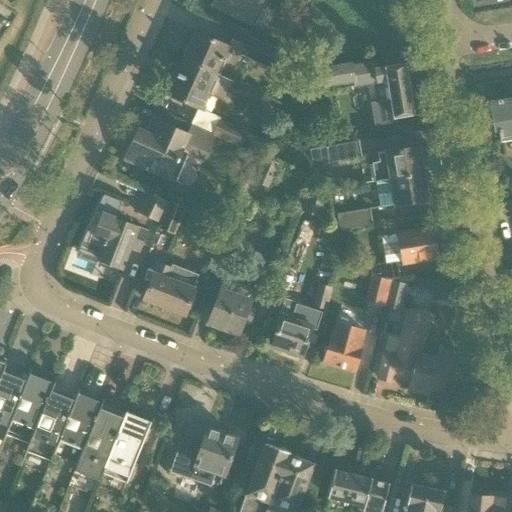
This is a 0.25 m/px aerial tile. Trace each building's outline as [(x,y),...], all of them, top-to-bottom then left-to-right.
[(215,0),(212,6),(254,25),(265,0),(215,0)] [(276,71),(284,53),(235,31),(228,46),(196,32),(182,64),(230,85),(232,81),(217,75),(224,61),(233,65),(238,54),(276,71)] [(371,103),(375,126),(395,123),(395,117),(414,114),(405,63),(375,68),(374,62),(352,66),(352,64),(322,69),(325,86),(353,82),(354,86),(387,81),(390,100),(371,103)] [(222,101),(230,85),(182,64),(168,95),(201,110),(208,95),(222,101)] [(511,98),(490,102),(491,108),(495,131),(498,130),(500,138),(501,142),(511,140),(511,98)] [(217,134),(216,136),(258,155),(263,143),(242,134),(243,130),(220,120),(214,133),(217,134)] [(191,123),(186,134),(160,122),(153,137),(138,130),(124,159),(174,182),(187,153),(197,157),(203,144),(210,147),(211,145),(212,145),(216,136),(217,134),(214,133),(191,123)] [(358,142),(326,147),(328,163),(361,158),(358,142)] [(391,178),(424,173),(419,147),(418,142),(403,145),(404,149),(377,153),(379,162),(372,163),(375,181),(391,178)] [(260,156),(250,179),(262,185),(273,161),(260,156)] [(380,207),(395,205),(428,200),(424,173),(391,178),(375,181),(380,207)] [(158,224),(168,202),(148,193),(138,214),(158,224)] [(320,217),(326,200),(309,193),(303,210),(320,217)] [(174,234),(184,209),(169,204),(160,228),(174,234)] [(340,230),(372,224),(369,209),(337,214),(340,230)] [(79,252),(98,259),(121,268),(128,249),(139,253),(146,233),(114,218),(110,227),(93,219),(79,252)] [(303,222),(296,244),(338,258),(333,235),(324,232),(325,230),(303,222)] [(397,234),(403,265),(438,259),(433,228),(397,234)] [(370,266),(371,273),(372,273),(372,275),(392,280),(400,278),(397,261),(370,266)] [(171,270),(157,264),(144,298),(185,314),(195,290),(168,279),(171,270)] [(388,294),(392,280),(372,275),(365,302),(384,307),(387,294),(388,294)] [(256,287),(225,276),(208,323),(239,334),(244,321),(248,322),(252,310),(248,309),(256,287)] [(326,307),(332,288),(319,284),(314,303),(326,307)] [(298,306),(287,302),(271,346),(288,352),(287,354),(296,357),(297,355),(302,356),(312,326),(294,320),(298,306)] [(458,366),(438,361),(418,357),(427,317),(407,312),(397,358),(384,355),(379,379),(393,382),(394,376),(412,380),(411,385),(452,394),(458,366)] [(332,337),(331,336),(323,363),(354,372),(362,344),(360,344),(364,331),(336,323),(332,337)] [(7,431),(31,369),(27,377),(5,368),(8,360),(7,360),(3,370),(0,377),(0,438),(3,439),(7,431)] [(31,440),(56,379),(31,369),(7,431),(31,440)] [(76,399),(79,389),(79,388),(76,396),(53,387),(56,379),(31,440),(27,449),(51,459),(55,450),(76,399)] [(103,402),(104,398),(79,389),(76,399),(55,450),(79,460),(100,409),(103,402)] [(124,419),(128,408),(127,408),(124,415),(101,406),(104,399),(104,398),(103,402),(100,409),(79,460),(75,469),(100,479),(103,471),(124,419)] [(124,419),(103,471),(127,482),(152,418),(128,408),(124,419)] [(195,464),(224,475),(236,439),(207,429),(189,423),(182,445),(199,451),(195,464)] [(268,511),(288,456),(289,456),(290,453),(266,444),(241,511),(268,511)] [(294,511),(312,465),(289,456),(288,456),(268,511),(294,511)] [(371,480),(371,479),(334,470),(328,497),(325,509),(336,511),(350,511),(353,503),(364,506),(362,511),(382,511),(389,484),(371,480)] [(421,511),(427,488),(411,484),(406,508),(403,507),(402,511),(403,511),(421,511)] [(439,511),(444,491),(427,488),(421,511),(439,511)] [(505,511),(508,496),(490,494),(489,497),(470,495),(468,511),(505,511)]
